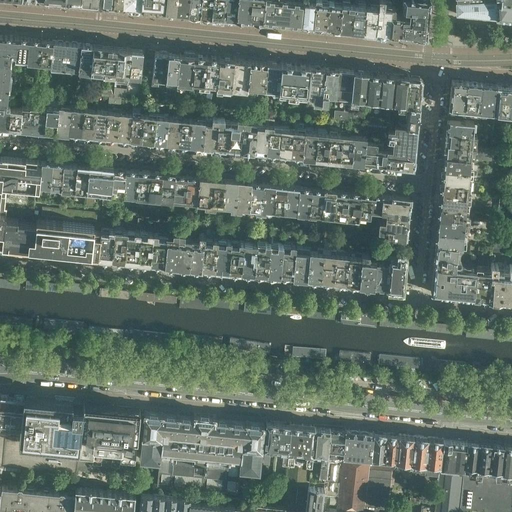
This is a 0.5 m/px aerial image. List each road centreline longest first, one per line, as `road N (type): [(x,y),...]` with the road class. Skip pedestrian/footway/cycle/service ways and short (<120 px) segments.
road 1 (primary): [(511,421),(0,372)]
road 2 (tertiary): [(440,52),(0,9)]
road 3 (residential): [(428,183),(0,140)]
road 4 (residential): [(0,259),(416,302)]
